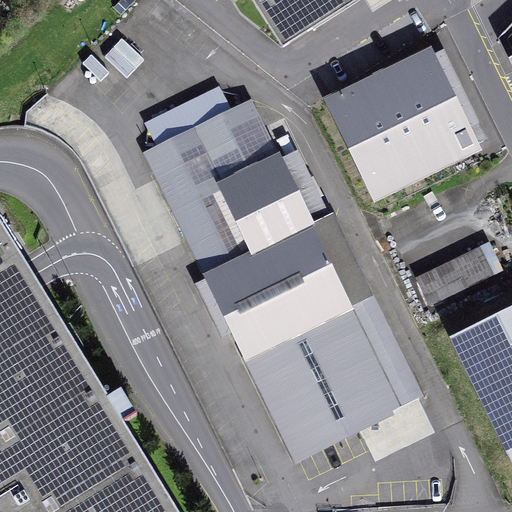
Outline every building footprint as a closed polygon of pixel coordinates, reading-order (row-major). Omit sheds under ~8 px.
[(399,0),(225,0),(226,1),(228,0),(245,0),(279,54),(360,6),(369,19),(399,0)] [(114,87),(144,60),(119,34),(90,62),(114,87)] [(432,49),(324,102),(375,207),(480,156),(432,49)] [(300,466),(314,497),(440,438),(335,216),(316,226),(253,102),(143,156),(294,467),(300,466)] [(129,265),(158,255),(112,133),(83,144),(129,265)] [(0,511),(184,511),(38,274),(1,215),(0,215),(0,511)] [(490,243),(416,280),(430,310),(505,275),(490,243)] [(511,309),(449,340),(511,460),(511,309)]
